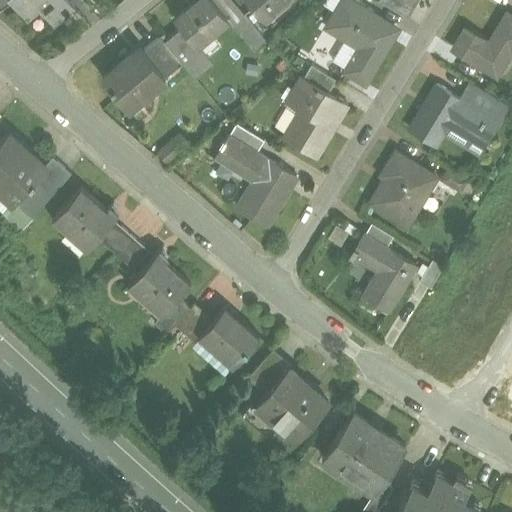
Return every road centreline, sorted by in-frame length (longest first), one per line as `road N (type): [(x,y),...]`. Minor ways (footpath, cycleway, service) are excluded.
road 1 (residential): [(445,0),(271,284)]
road 2 (residential): [(42,86),(271,284)]
road 3 (residential): [(271,284),(465,417)]
road 4 (secondary): [(0,353),(172,511)]
road 5 (residential): [(147,0),(42,86)]
